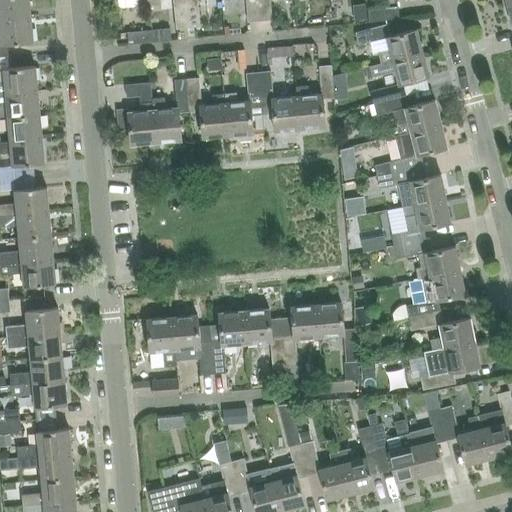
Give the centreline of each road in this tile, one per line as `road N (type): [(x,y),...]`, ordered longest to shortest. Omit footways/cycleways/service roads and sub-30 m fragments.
road 1 (residential): [(119,411),(84,54)]
road 2 (residential): [(84,54),(316,32)]
road 3 (residential): [(119,411),(347,388)]
road 4 (residential): [(511,218),(449,0)]
